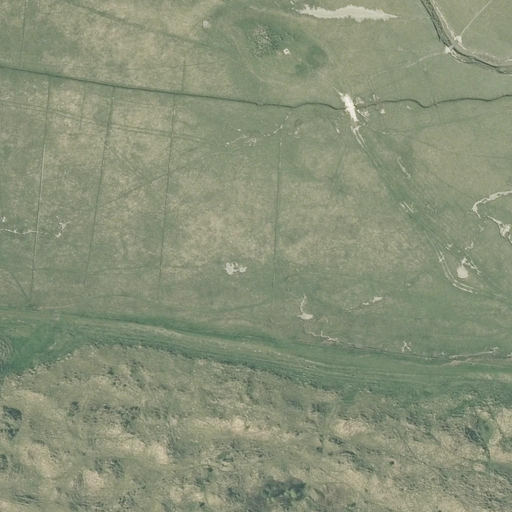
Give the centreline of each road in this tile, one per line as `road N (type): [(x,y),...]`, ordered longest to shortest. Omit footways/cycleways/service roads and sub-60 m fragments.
road 1 (track): [(0,316),(395,376),(511,380)]
road 2 (track): [(511,217),(421,185),(359,140),(342,85),(259,0)]
road 3 (track): [(342,85),(424,61),(460,39)]
